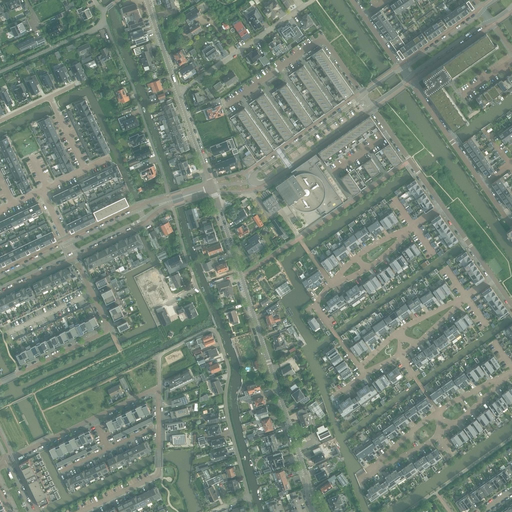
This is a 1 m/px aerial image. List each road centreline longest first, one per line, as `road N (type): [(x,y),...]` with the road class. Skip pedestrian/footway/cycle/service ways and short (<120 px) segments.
road 1 (tertiary): [(307,481),(212,188)]
road 2 (tertiary): [(365,94),(253,180),(261,183),(372,105)]
road 3 (residential): [(0,383),(106,331),(72,253)]
road 4 (residential): [(365,94),(322,38),(225,106)]
road 5 (residential): [(252,511),(215,330)]
road 6 (residential): [(7,460),(158,389)]
road 7 (residential): [(178,91),(306,5)]
road 8 (residential): [(80,511),(157,474),(158,424)]
road 9 (residential): [(481,184),(407,78)]
